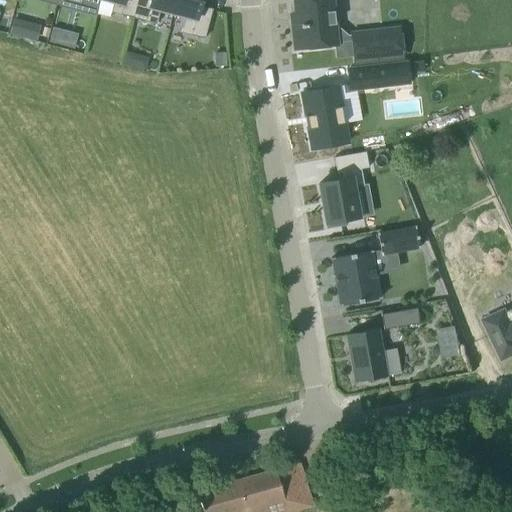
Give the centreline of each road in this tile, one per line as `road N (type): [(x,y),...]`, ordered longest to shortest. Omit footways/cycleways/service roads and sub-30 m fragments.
road 1 (residential): [(320,428),(253,0)]
road 2 (unclassified): [(35,511),(99,477),(320,428)]
road 3 (unclassified): [(320,428),(511,394)]
